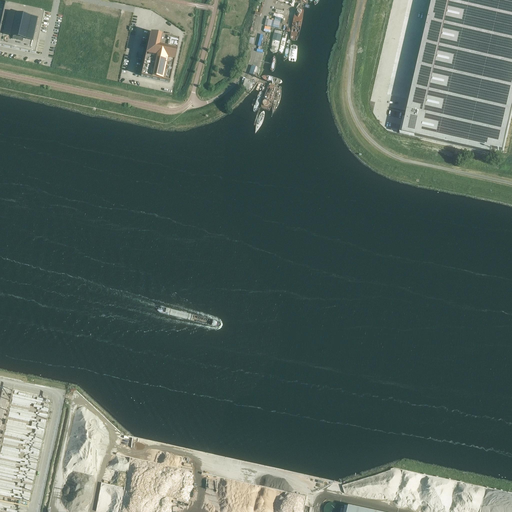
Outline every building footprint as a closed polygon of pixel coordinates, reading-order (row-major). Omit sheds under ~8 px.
[(404,119),(401,133),(413,136),(490,154),(491,149),(503,151),(511,108),(511,0),(431,0),(409,102),(410,102),(409,106),(408,106),(407,111),(408,112),(408,115),(406,115),(405,120),(404,119)] [(0,45),(35,53),(40,31),(44,11),(5,2),(4,5),(3,13),(1,20),(1,23),(0,23),(0,25),(0,45)] [(282,32),(274,30),(270,47),(270,48),(269,53),(277,55),(282,32)] [(160,36),(150,33),(145,56),(146,57),(146,58),(146,59),(144,61),(141,76),(163,81),(166,81),(169,82),(170,79),(179,40),(175,39),(162,36),(160,36)] [(247,80),(245,80),(244,85),(243,87),(243,88),(246,89),(249,91),(252,82),(247,80)]
